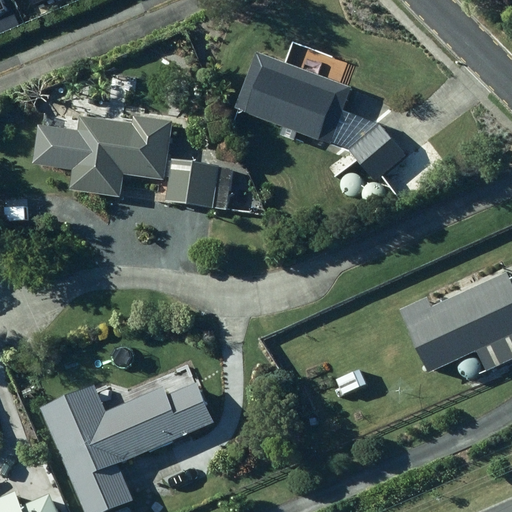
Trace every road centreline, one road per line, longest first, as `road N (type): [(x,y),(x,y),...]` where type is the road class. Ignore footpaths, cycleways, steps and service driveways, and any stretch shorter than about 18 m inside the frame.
road 1 (unknown): [(511,93),(392,161),(243,226),(88,210),(0,237)]
road 2 (unknown): [(511,329),(114,511)]
road 3 (residential): [(417,0),(511,92)]
